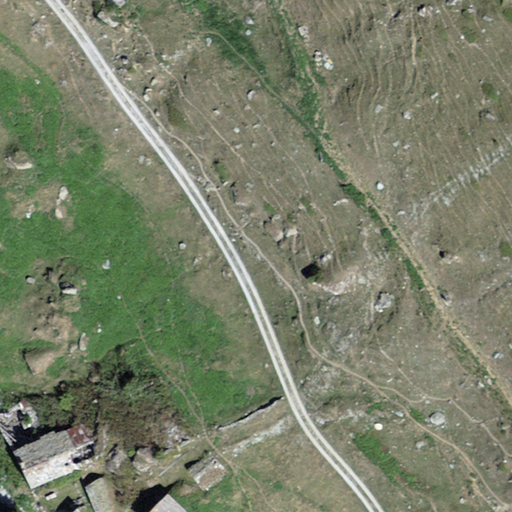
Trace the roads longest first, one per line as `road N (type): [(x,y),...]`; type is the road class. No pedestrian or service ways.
road 1 (track): [(174,169),(235,261),(300,417),(380,511)]
road 2 (track): [(51,0),(174,169)]
